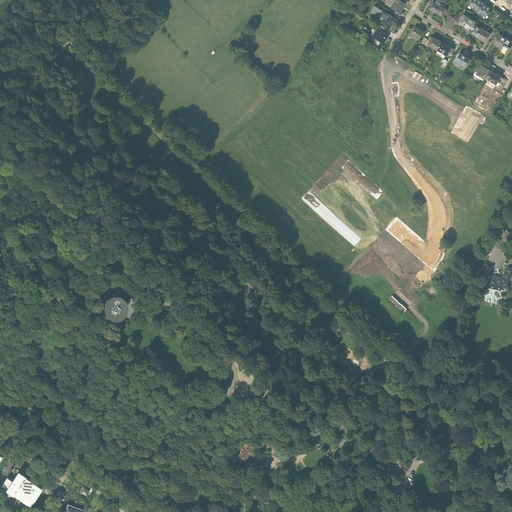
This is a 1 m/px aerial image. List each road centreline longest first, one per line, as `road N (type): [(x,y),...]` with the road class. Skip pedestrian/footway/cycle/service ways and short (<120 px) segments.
road 1 (track): [(0,90),(46,98),(100,168),(248,290)]
road 2 (unclassified): [(0,351),(130,428),(256,478),(276,511)]
road 3 (unclassified): [(226,360),(42,186),(0,164)]
road 4 (unclassified): [(0,285),(29,307),(101,333),(177,397),(224,390),(232,374),(226,360)]
road 5 (track): [(249,480),(160,474),(80,440),(0,392)]
road 6 (track): [(263,474),(308,452),(334,406),(259,320)]
road 7 (track): [(120,98),(112,107),(120,128),(188,214)]
road 8 (track): [(80,440),(119,479),(185,511)]
road 9 (track): [(233,511),(231,502),(175,474),(140,439)]
